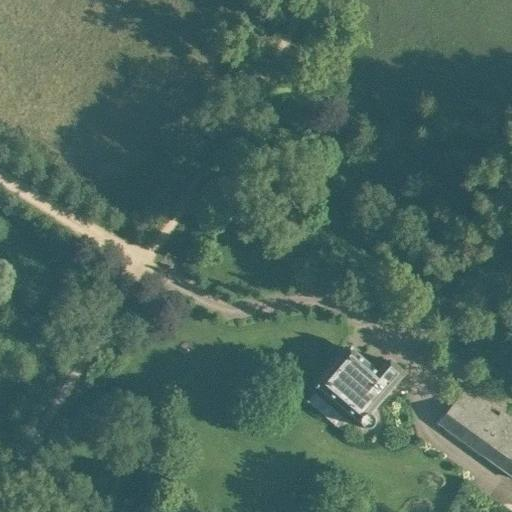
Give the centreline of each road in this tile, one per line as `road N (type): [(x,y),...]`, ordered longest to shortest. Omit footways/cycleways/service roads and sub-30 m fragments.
road 1 (track): [(0,495),(141,266)]
road 2 (track): [(141,266),(0,172)]
